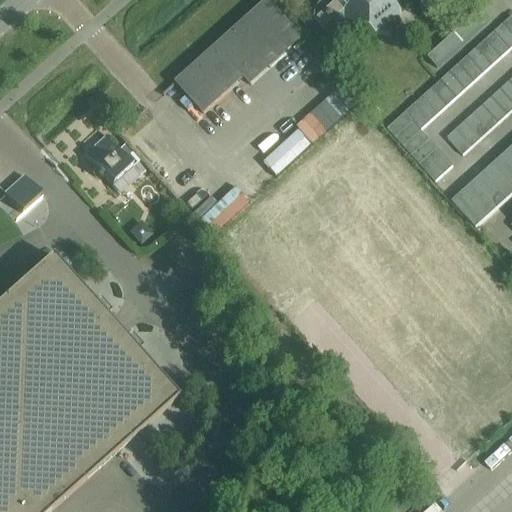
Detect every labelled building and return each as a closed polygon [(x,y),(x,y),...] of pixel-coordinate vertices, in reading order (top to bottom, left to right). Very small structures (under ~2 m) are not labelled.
[(318,0),(322,3),(316,9),(315,24),(324,34),(339,35),(345,29),(349,35),(365,35),(371,30),(376,36),(378,36),(391,37),(401,29),(402,15),(396,8),(402,3),(402,0),(318,0)] [(244,80),(249,86),(251,87),(302,41),(269,4),(268,2),(176,85),(204,116),(244,80)] [(454,36),(427,60),(436,69),(462,45),(489,22),(480,12),(454,36)] [(511,18),(503,26),(511,36),(511,18)] [(511,36),(503,26),(494,34),(510,52),(511,50),(511,36)] [(494,34),(485,42),(501,60),(510,52),(494,34)] [(485,42),(476,50),(492,68),(501,60),(485,42)] [(476,50),(467,58),(483,76),(492,68),(476,50)] [(467,58),(458,66),(475,84),(483,76),(467,58)] [(458,66),(450,75),(466,92),(475,84),(458,66)] [(450,75),(441,83),(457,100),(466,92),(450,75)] [(441,83),(432,91),(448,108),(457,100),(441,83)] [(511,87),(509,84),(500,92),(511,105),(511,87)] [(432,91),(423,99),(439,117),(448,108),(432,91)] [(511,105),(500,92),(491,100),(507,118),(511,113),(511,105)] [(414,107),(430,125),(439,117),(423,99),(414,107)] [(491,100),(482,108),(498,126),(507,118),(491,100)] [(414,107),(387,131),(395,140),(413,124),(421,133),(430,125),(414,107)] [(482,108),(473,116),(490,134),(498,126),(482,108)] [(473,116),(465,124),(481,142),(490,134),(473,116)] [(421,133),(413,124),(395,140),(411,158),(429,142),(421,133)] [(465,124),(456,132),(472,150),(481,142),(465,124)] [(447,140),(463,158),(472,150),(456,132),(447,140)] [(112,189),(132,171),(138,166),(129,156),(131,155),(122,145),(114,151),(105,141),(85,159),(112,189)] [(437,151),(429,142),(411,158),(419,167),(428,159),(437,151)] [(511,148),(503,157),(511,166),(511,148)] [(437,151),(428,159),(444,176),(453,168),(437,151)] [(511,166),(503,157),(493,166),(511,186),(511,166)] [(444,176),(428,159),(419,167),(435,185),(444,176)] [(511,197),(511,186),(493,166),(483,175),(507,202),(511,197)] [(507,202),(483,175),(472,185),(496,212),(507,202)] [(42,198),(33,188),(25,179),(5,197),(22,216),(42,198)] [(496,212),(472,185),(462,194),(486,221),(496,212)] [(462,194),(451,204),(475,230),(486,221),(462,194)] [(125,341),(121,337),(105,319),(112,313),(100,299),(94,305),(52,259),(0,305),(0,511),(52,511),(178,401),(137,354),(144,348),(132,335),(125,341)]
